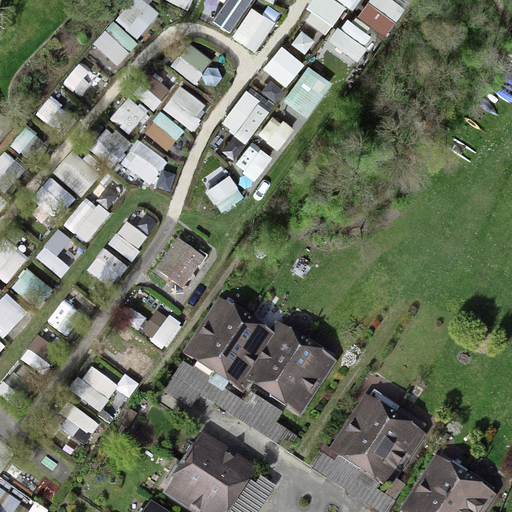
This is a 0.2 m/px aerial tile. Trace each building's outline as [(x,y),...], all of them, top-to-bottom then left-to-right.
[(196,270),(192,267),(199,257),(186,247),(165,276),(183,288),(196,270)] [(215,370),(246,323),(220,306),(190,353),(215,370)] [(246,323),(215,370),(240,387),(247,377),(271,340),(246,323)] [(253,381),(273,394),(303,347),(278,330),(271,340),(247,377),(253,381)] [(303,347),(273,394),(298,410),(329,364),(303,347)] [(201,394),(287,451),(297,435),(276,422),(282,413),(251,391),(244,399),(183,361),(162,391),(191,409),(201,394)] [(362,467),(393,420),(367,403),(336,450),(362,467)] [(387,483),(418,437),(393,420),(362,467),(387,483)] [(203,441),(186,466),(233,497),(250,471),(203,441)] [(311,469),(379,511),(386,511),(395,500),(377,488),(380,485),(338,455),(335,460),(322,451),(311,469)] [(409,511),(442,511),(463,480),(437,463),(406,510),(409,511)] [(170,492),(199,511),(223,511),(233,497),(186,466),(170,492)] [(257,511),(275,484),(260,475),(256,482),(251,479),(228,511),(257,511)] [(478,511),(489,497),(463,480),(442,511),(478,511)]
